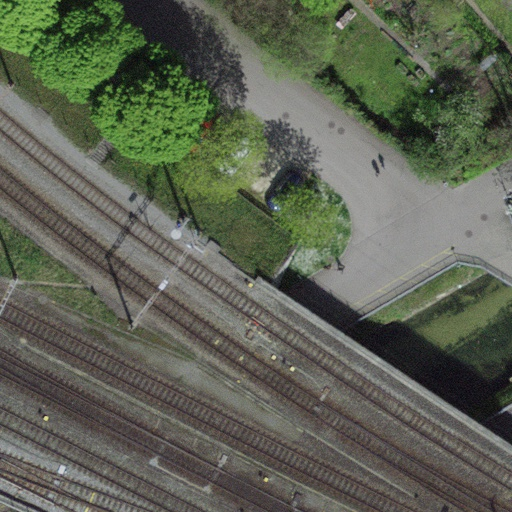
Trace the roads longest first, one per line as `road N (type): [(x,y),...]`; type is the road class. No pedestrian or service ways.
road 1 (residential): [(139,0),(365,175),(441,219),(358,278),(0,473)]
road 2 (residential): [(405,511),(511,450)]
